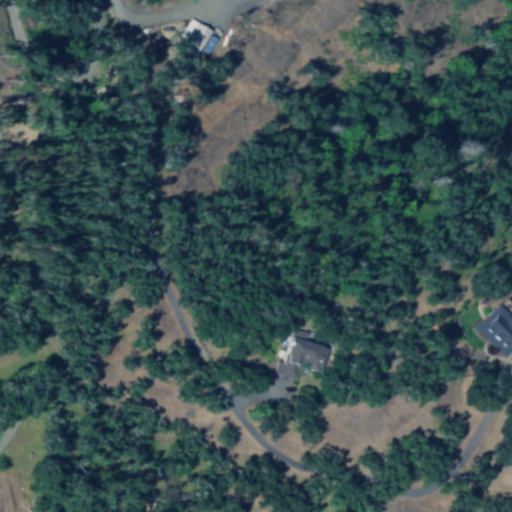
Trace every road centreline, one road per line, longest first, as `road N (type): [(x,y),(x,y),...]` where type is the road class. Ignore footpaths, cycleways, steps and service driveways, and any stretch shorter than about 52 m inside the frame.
road 1 (residential): [(501,387),(440,476),(397,493),(276,459),(198,367)]
road 2 (residential): [(198,367),(156,266),(142,183),(139,87),(117,0)]
